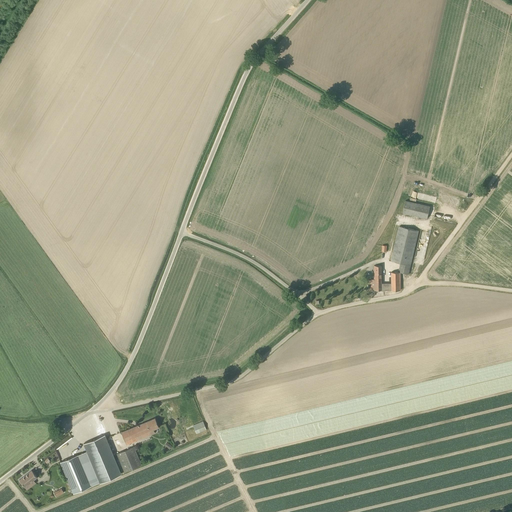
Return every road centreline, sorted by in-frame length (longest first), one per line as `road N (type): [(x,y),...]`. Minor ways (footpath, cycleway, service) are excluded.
road 1 (unclassified): [(181,232),(246,75),(309,0)]
road 2 (unclassified): [(90,412),(224,383),(318,312)]
road 3 (unclassified): [(90,412),(133,356),(181,232)]
road 4 (unclassified): [(318,312),(242,254),(181,232)]
road 5 (track): [(418,281),(511,155)]
